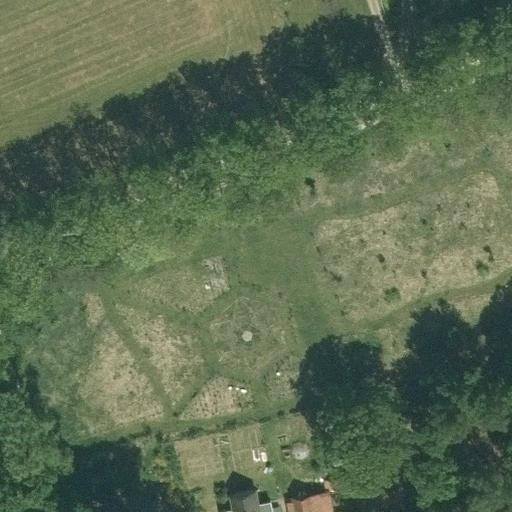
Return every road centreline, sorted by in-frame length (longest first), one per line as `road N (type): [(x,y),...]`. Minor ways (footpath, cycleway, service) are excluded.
road 1 (track): [(0,254),(511,41)]
road 2 (track): [(54,511),(0,347)]
